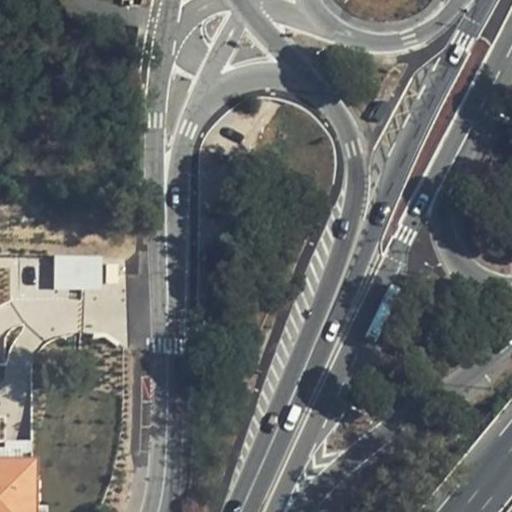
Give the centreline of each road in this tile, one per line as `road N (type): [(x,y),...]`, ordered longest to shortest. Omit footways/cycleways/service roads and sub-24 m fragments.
road 1 (primary): [(484,0),(415,126),(276,433)]
road 2 (primary): [(275,511),(422,196),(466,127)]
road 3 (primary): [(308,78),(353,147),(355,198),(276,433)]
road 4 (tertiary): [(165,233),(169,458),(161,511)]
road 5 (primary): [(297,511),(369,443),(511,338)]
road 6 (primary): [(511,287),(472,281),(444,243),(441,204),(466,127)]
road 7 (tertiary): [(164,36),(153,157),(165,233)]
road 8 (tertiary): [(165,233),(181,152),(209,85)]
road 9 (primary): [(459,0),(436,24),(393,43),(323,25)]
